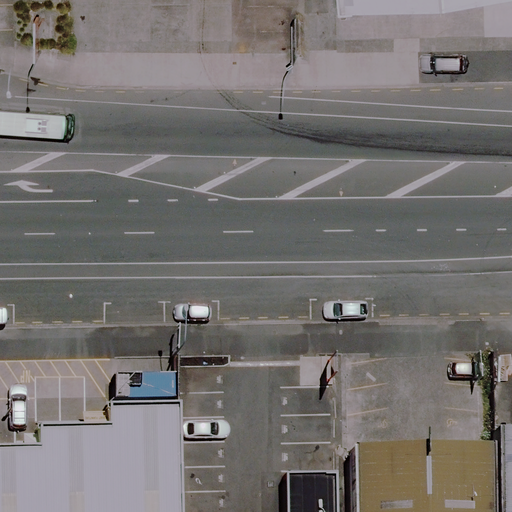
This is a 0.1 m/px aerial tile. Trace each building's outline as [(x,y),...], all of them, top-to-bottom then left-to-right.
[(511,0),(385,0),(387,24),(511,12),(511,0)] [(177,361),(111,358),(110,385),(176,388),(177,361)] [(0,511),(181,511),(179,400),(113,401),(114,423),(47,424),(47,442),(0,442),(0,511)] [(502,440),(496,440),(498,511),(511,511),(511,422),(502,423),(502,440)] [(498,511),(496,440),(357,444),(359,476),(359,511),(498,511)] [(288,511),(337,511),(336,471),(289,471),(288,511)]
